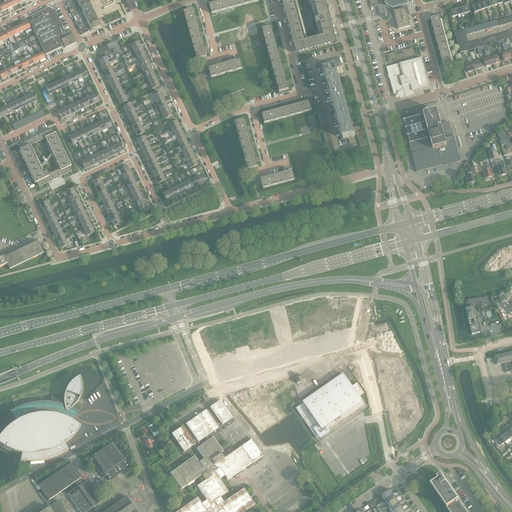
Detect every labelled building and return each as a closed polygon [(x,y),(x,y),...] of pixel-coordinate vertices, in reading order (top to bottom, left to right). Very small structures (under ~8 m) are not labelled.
[(87,0),(85,0),(69,8),(71,12),(89,4),(87,0)] [(228,10),(225,0),(209,4),(212,14),(228,10)] [(241,0),(225,0),(228,10),(243,5),(241,0)] [(295,49),(296,49),(297,53),(297,54),(318,48),(337,43),(333,28),(332,28),(331,25),(332,25),(331,20),(330,21),(329,18),(331,18),(328,8),(326,9),(326,6),(327,6),(325,0),(282,0),(282,1),(283,1),(283,2),(288,23),(289,23),(289,24),(295,49)] [(10,1),(5,3),(8,9),(13,7),(10,1)] [(484,2),(478,4),(480,11),(486,9),(484,2)] [(89,4),(71,12),(73,17),(91,8),(89,4)] [(480,11),(478,4),(472,6),(474,13),(480,11)] [(29,22),(42,48),(45,55),(64,46),(65,49),(76,43),(70,30),(66,33),(55,10),(52,9),(49,8),(49,7),(31,16),(33,20),(29,22)] [(91,8),(73,17),(75,21),(93,13),(91,8)] [(408,8),(394,11),(395,15),(399,30),(410,27),(407,16),(410,15),(408,8)] [(184,12),(189,28),(198,26),(194,10),(184,12)] [(93,13),(75,21),(77,26),(95,17),(93,13)] [(95,17),(77,26),(80,30),(98,22),(95,17)] [(440,21),(432,23),(434,31),(444,28),(442,21),(440,21)] [(496,27),(495,21),(465,30),(466,35),(496,27)] [(27,22),(22,25),(25,31),(30,28),(27,22)] [(98,22),(80,30),(82,35),(100,26),(98,22)] [(22,25),(17,27),(19,33),(25,31),(22,25)] [(198,26),(189,28),(193,44),(202,41),(198,26)] [(17,27),(11,30),(14,36),(19,33),(17,27)] [(262,29),(266,45),(276,43),(271,27),(262,29)] [(444,28),(434,31),(436,38),(446,36),(444,28)] [(11,30),(6,32),(9,38),(14,36),(11,30)] [(465,30),(462,30),(460,31),(454,32),(460,53),(471,50),(465,30)] [(6,32),(0,35),(3,41),(9,38),(6,32)] [(446,36),(436,38),(439,46),(448,43),(446,36)] [(484,46),(482,40),(469,45),(471,50),(484,46)] [(202,41),(193,44),(197,60),(200,59),(206,58),(207,57),(204,47),(202,41)] [(131,45),(134,51),(141,47),(138,42),(131,45)] [(276,43),(266,45),(271,61),(280,58),(276,43)] [(448,43),(439,46),(441,54),(450,51),(448,43)] [(117,44),(112,46),(116,53),(120,51),(118,45),(117,46),(117,44)] [(112,46),(108,48),(111,55),(116,53),(112,46)] [(511,59),(509,52),(508,49),(507,46),(505,46),(506,50),(507,53),(502,54),(504,61),(511,59)] [(141,47),(134,51),(136,56),(144,53),(141,47)] [(108,48),(103,50),(107,57),(111,55),(108,48)] [(450,51),(441,54),(443,61),(452,59),(450,51)] [(486,67),(493,65),(491,58),(490,55),(489,51),(485,53),(487,59),(484,60),(486,67)] [(38,52),(36,53),(37,55),(40,61),(45,59),(42,52),(39,54),(38,52)] [(144,53),(136,56),(139,62),(146,58),(144,53)] [(37,55),(31,58),(34,64),(40,61),(37,55)] [(497,56),(491,58),(493,65),(500,62),(497,56)] [(99,61),(101,66),(108,63),(106,58),(106,57),(102,59),(99,61)] [(472,61),(470,57),(467,58),(469,63),(466,64),(466,66),(468,73),(475,70),(473,64),(472,61)] [(31,58),(26,60),(29,66),(34,64),(31,58)] [(146,58),(139,62),(142,67),(149,64),(146,58)] [(280,58),(271,61),(275,76),(284,74),(280,58)] [(353,128),(338,74),(343,73),(339,58),(324,62),(326,70),(324,70),(343,139),(355,136),(353,128)] [(422,58),(387,67),(394,94),(396,95),(395,97),(398,99),(399,97),(401,98),(414,94),(413,91),(429,87),(422,58)] [(240,59),(225,64),(227,73),(243,69),(240,59)] [(452,59),(443,61),(445,69),(453,67),(452,63),(453,63),(452,59)] [(26,60),(20,63),(23,69),(29,66),(26,60)] [(479,61),(473,64),(475,70),(482,68),(479,61)] [(20,63),(15,66),(18,72),(23,69),(20,63)] [(108,63),(101,66),(104,72),(111,68),(108,63)] [(149,64),(142,67),(144,73),(151,69),(149,64)] [(227,73),(225,64),(209,68),(211,78),(227,73)] [(15,66),(10,68),(13,74),(18,72),(15,66)] [(10,68),(4,71),(7,77),(13,74),(10,68)] [(111,68),(104,72),(107,77),(114,74),(111,68)] [(85,69),(80,71),(83,79),(88,76),(85,69)] [(151,69),(144,73),(147,78),(154,75),(151,69)] [(80,71),(75,74),(78,81),(83,79),(80,71)] [(75,74),(70,76),(73,83),(78,81),(75,74)] [(114,74),(107,77),(109,83),(116,79),(114,74)] [(284,74),(275,76),(279,92),(289,90),(284,74)] [(154,75),(147,78),(149,84),(157,80),(154,75)] [(70,76),(65,78),(69,86),(73,83),(70,76)] [(65,78),(60,81),(64,88),(69,86),(65,78)] [(116,79),(109,83),(112,88),(119,85),(116,79)] [(157,80),(149,84),(152,89),(159,86),(157,80)] [(60,81),(55,83),(59,90),(64,88),(60,81)] [(55,83),(51,85),(54,93),(59,90),(55,83)] [(54,93),(51,85),(46,88),(49,95),(54,93)] [(119,85),(112,88),(114,94),(122,90),(119,85)] [(122,90),(114,94),(117,99),(124,96),(122,90)] [(153,96),(156,102),(163,99),(160,92),(159,93),(158,92),(154,94),(155,95),(153,96)] [(34,93),(29,96),(33,103),(38,100),(34,93)] [(96,94),(91,96),(95,103),(100,101),(96,94)] [(29,96),(24,98),(28,105),(33,103),(29,96)] [(91,96),(87,98),(90,106),(95,103),(91,96)] [(124,96),(117,99),(120,105),(127,101),(124,96)] [(24,98),(19,100),(23,107),(28,105),(24,98)] [(87,98),(82,101),(85,108),(90,106),(87,98)] [(163,99),(156,102),(159,108),(166,104),(163,99)] [(19,100),(15,103),(18,110),(23,107),(19,100)] [(82,101),(77,103),(80,110),(85,108),(82,101)] [(309,101),(294,106),(296,115),(312,111),(309,101)] [(15,103),(10,105),(13,112),(18,110),(15,103)] [(77,103),(72,105),(76,113),(80,110),(77,103)] [(123,107),(125,112),(133,108),(130,103),(123,107)] [(355,136),(357,135),(360,147),(335,154),(321,103),(315,105),(331,162),(368,152),(361,126),(353,128),(355,136)] [(166,104),(159,108),(161,113),(169,110),(166,104)] [(10,105),(5,107),(8,114),(13,112),(10,105)] [(72,105),(67,108),(71,115),(76,113),(72,105)] [(294,106),(278,110),(280,119),(296,115),(294,106)] [(5,107),(0,110),(4,117),(8,114),(5,107)] [(67,108),(62,110),(66,117),(71,115),(67,108)] [(133,108),(125,112),(128,117),(135,113),(133,108)] [(66,117),(62,110),(57,112),(61,120),(66,117)] [(169,110),(161,113),(164,119),(166,119),(167,120),(170,118),(170,117),(172,116),(169,110)] [(280,119),(278,110),(262,114),(265,124),(280,119)] [(421,114),(416,115),(403,119),(403,120),(417,172),(420,172),(459,161),(449,126),(442,128),(437,110),(435,111),(425,113),(421,115),(421,114)] [(135,113),(128,117),(130,122),(137,118),(135,113)] [(137,118),(130,122),(132,126),(140,123),(137,118)] [(109,119),(104,121),(107,129),(112,126),(109,119)] [(236,122),(240,138),(249,136),(245,120),(236,122)] [(104,121),(99,124),(102,131),(107,129),(104,121)] [(169,124),(172,130),(179,127),(176,121),(169,124)] [(140,123),(132,126),(135,131),(142,128),(140,123)] [(99,124),(94,126),(97,133),(102,131),(99,124)] [(94,126),(89,128),(92,136),(97,133),(94,126)] [(179,127),(172,130),(174,135),(182,132),(179,127)] [(89,128),(84,131),(88,138),(92,136),(89,128)] [(142,128),(135,131),(137,136),(144,133),(142,128)] [(35,183),(37,183),(39,187),(53,181),(58,179),(58,178),(72,171),(70,167),(71,166),(69,162),(68,160),(66,155),(65,153),(63,149),(62,147),(60,142),(59,140),(56,135),(56,134),(55,134),(55,133),(54,134),(52,129),(37,136),(33,138),(19,145),(21,150),(19,150),(20,151),(19,151),(20,154),(21,154),(23,157),(22,157),(23,161),(24,160),(26,164),(25,164),(27,167),(29,170),(28,170),(30,174),(30,173),(32,177),(31,177),(33,180),(35,183)] [(503,130),(497,134),(500,138),(500,142),(502,146),(504,145),(506,143),(509,141),(510,141),(510,139),(503,130)] [(84,131),(79,133),(83,140),(88,138),(84,131)] [(182,132),(174,135),(177,141),(184,138),(182,132)] [(79,133),(74,135),(78,142),(83,140),(79,133)] [(78,142),(74,135),(70,138),(73,145),(78,142)] [(249,136),(240,138),(244,154),(254,151),(249,136)] [(137,140),(139,146),(147,142),(144,137),(137,140)] [(184,138),(177,141),(180,146),(187,143),(184,138)] [(147,142),(139,146),(142,151),(149,148),(147,142)] [(120,143),(115,146),(119,153),(124,151),(120,143)] [(187,143),(180,146),(182,152),(190,148),(187,143)] [(115,146),(110,148),(114,155),(119,153),(115,146)] [(110,148),(106,150),(109,158),(114,155),(110,148)] [(149,148),(142,151),(145,157),(152,153),(149,148)] [(190,148),(182,152),(185,157),(192,154),(190,148)] [(106,150),(101,153),(104,160),(109,158),(106,150)] [(254,151),(244,154),(249,170),(251,169),(257,167),(258,167),(256,158),(254,151)] [(101,153),(96,155),(99,162),(104,160),(101,153)] [(152,153),(145,157),(147,162),(154,159),(152,153)] [(192,154),(185,157),(188,163),(195,159),(192,154)] [(96,155),(91,157),(95,165),(99,162),(96,155)] [(84,157),(80,159),(82,162),(81,162),(82,164),(83,166),(85,169),(90,167),(86,160),(85,157),(84,157)] [(91,157),(86,160),(90,167),(95,165),(91,157)] [(154,159),(147,162),(150,167),(157,164),(154,159)] [(195,159),(188,163),(190,168),(197,165),(195,159)] [(501,164),(498,165),(499,168),(497,168),(498,172),(499,172),(500,176),(507,174),(504,163),(503,162),(501,162),(501,164)] [(487,170),(484,171),(486,179),(487,179),(487,180),(489,179),(489,178),(493,177),(489,163),(486,164),(487,170)] [(157,164),(150,167),(153,173),(160,169),(157,164)] [(127,166),(120,169),(122,175),(129,172),(127,166)] [(469,176),(467,176),(469,184),(471,183),(472,184),(475,183),(475,182),(473,176),(475,175),(473,168),(470,169),(471,173),(468,173),(469,176)] [(160,169),(153,173),(155,178),(162,175),(160,169)] [(292,170),(277,175),(279,184),(295,180),(292,170)] [(129,172),(122,175),(125,180),(132,177),(129,172)] [(165,174),(162,175),(155,178),(158,184),(167,179),(165,174)] [(201,175),(196,178),(199,185),(205,183),(201,175)] [(279,184),(277,175),(261,179),(263,189),(279,184)] [(126,183),(123,185),(124,187),(127,186),(135,182),(132,177),(125,180),(126,183)] [(196,178),(190,181),(194,188),(199,185),(196,178)] [(93,182),(95,188),(102,185),(100,179),(93,182)] [(190,181),(185,183),(188,191),(194,188),(190,181)] [(135,182),(127,186),(130,191),(137,188),(135,182)] [(185,183),(179,186),(183,193),(188,191),(185,183)] [(102,185),(95,188),(98,193),(105,190),(102,185)] [(179,186),(174,188),(177,196),(183,193),(179,186)] [(137,188),(130,191),(133,197),(140,193),(137,188)] [(174,188),(168,191),(172,198),(177,196),(174,188)] [(66,192),(69,198),(76,194),(73,189),(66,192)] [(105,190),(98,193),(100,199),(108,196),(105,190)] [(172,198),(168,191),(163,194),(166,201),(172,198)] [(140,193),(133,197),(135,202),(143,199),(140,193)] [(76,194),(69,198),(71,203),(78,200),(76,194)] [(108,196),(100,199),(103,204),(110,201),(108,196)] [(135,202),(133,203),(136,209),(138,208),(145,204),(143,199),(135,202)] [(78,200),(71,203),(74,209),(81,205),(78,200)] [(40,205),(42,210),(50,207),(47,201),(40,205)] [(110,201),(103,204),(106,210),(113,206),(110,201)] [(145,204),(138,208),(141,213),(148,210),(145,204)] [(81,205),(74,209),(76,214),(84,211),(81,205)] [(113,206),(106,210),(108,215),(116,212),(113,206)] [(50,207),(42,210),(45,216),(52,212),(50,207)] [(84,211),(76,214),(79,219),(86,216),(84,211)] [(52,212),(45,216),(48,221),(55,218),(52,212)] [(116,212),(108,215),(111,221),(118,217),(116,212)] [(86,216),(79,219),(82,225),(89,221),(86,216)] [(118,217),(111,221),(114,226),(121,223),(118,217)] [(55,218),(48,221),(50,227),(58,223),(55,218)] [(89,221),(82,225),(84,230),(91,227),(89,221)] [(58,223),(50,227),(53,232),(60,228),(58,223)] [(91,227),(84,230),(87,236),(94,232),(91,227)] [(60,228),(53,232),(56,237),(63,234),(60,228)] [(63,234),(56,237),(58,243),(65,239),(63,234)] [(65,239),(58,243),(61,249),(68,245),(65,239)] [(0,267),(7,265),(10,270),(10,269),(43,253),(44,253),(38,241),(4,258),(3,257),(0,258),(0,267)] [(503,294),(495,298),(497,302),(500,300),(501,303),(505,301),(506,301),(503,294)] [(317,301),(285,310),(293,342),(328,333),(352,327),(357,304),(334,300),(317,301)] [(499,304),(495,305),(497,310),(502,319),(502,320),(501,320),(504,324),(508,321),(511,317),(511,302),(509,305),(507,303),(506,304),(505,301),(501,303),(499,304)] [(480,333),(476,319),(473,307),(466,309),(472,335),(480,333)] [(270,313),(199,332),(206,350),(209,349),(212,360),(236,353),(234,348),(248,344),(249,349),(260,347),(261,349),(278,344),(270,313)] [(382,339),(379,354),(402,359),(406,375),(381,380),(384,397),(409,392),(412,407),(389,423),(391,433),(397,441),(422,423),(406,344),(382,339)] [(511,352),(495,357),(497,365),(505,363),(505,366),(506,373),(511,371),(511,352)] [(303,402),(304,403),(296,409),(317,439),(320,437),(321,438),(330,432),(329,430),(365,405),(359,397),(365,393),(357,383),(352,386),(343,374),(303,402)] [(0,443),(1,444),(2,445),(3,445),(4,446),(4,447),(5,447),(6,447),(6,448),(7,448),(8,448),(9,449),(11,450),(12,450),(13,451),(15,451),(17,452),(18,452),(19,452),(22,453),(21,460),(23,460),(24,460),(25,460),(26,461),(28,461),(29,461),(30,461),(33,461),(34,461),(37,461),(40,460),(43,460),(46,459),(49,459),(52,458),(54,457),(55,457),(57,456),(60,455),(64,452),(69,450),(66,446),(65,444),(66,443),(67,442),(68,441),(69,440),(71,439),(72,438),(73,437),(74,435),(77,432),(78,431),(81,427),(79,426),(78,425),(76,424),(75,422),(74,422),(73,422),(73,421),(72,421),(71,421),(76,411),(79,412),(83,404),(78,402),(78,401),(79,400),(80,398),(80,396),(81,395),(81,394),(81,393),(82,391),(82,389),(82,388),(82,387),(82,385),(81,384),(81,381),(81,380),(80,378),(79,377),(77,378),(75,379),(74,380),(72,382),(71,382),(70,384),(69,385),(68,386),(67,387),(67,388),(66,390),(65,392),(65,394),(64,396),(63,396),(62,396),(58,395),(52,394),(51,394),(51,398),(51,403),(45,403),(37,403),(32,404),(30,404),(29,404),(28,405),(27,405),(25,405),(23,406),(22,406),(19,408),(17,409),(15,410),(13,410),(11,412),(17,421),(16,422),(14,423),(12,424),(11,425),(9,427),(7,428),(6,430),(5,430),(4,432),(3,433),(2,434),(1,434),(1,435),(0,436),(0,443)] [(182,427),(181,428),(172,434),(184,452),(194,445),(204,459),(199,462),(194,456),(170,473),(181,489),(202,475),(205,481),(197,486),(207,500),(202,504),(198,498),(176,511),(244,511),(255,505),(244,488),(223,502),(220,497),(228,492),(220,480),(225,476),(228,480),(234,476),(235,478),(237,477),(243,472),(242,470),(252,463),(252,462),(253,463),(263,456),(251,439),(241,446),(242,447),(241,447),(224,458),(221,453),(223,452),(213,437),(235,422),(232,418),(233,418),(220,400),(210,408),(211,409),(207,411),(206,410),(186,424),(187,426),(183,428),(182,427)] [(506,433),(501,437),(505,442),(510,438),(506,433)] [(505,442),(501,437),(496,441),(500,446),(505,442)] [(150,439),(145,442),(148,449),(153,447),(152,443),(154,442),(153,439),(150,440),(150,439)] [(118,444),(112,447),(117,456),(122,453),(118,444)] [(112,447),(107,449),(112,458),(117,456),(112,447)] [(107,449),(103,452),(107,461),(112,458),(107,449)] [(103,452),(98,455),(102,463),(107,461),(103,452)] [(98,455),(93,457),(98,466),(102,463),(98,455)] [(93,457),(88,460),(92,469),(98,466),(93,457)] [(83,462),(78,465),(82,474),(87,471),(83,462)] [(78,465),(73,468),(78,476),(82,474),(78,465)] [(125,467),(116,471),(118,476),(127,472),(125,467)] [(73,468),(68,470),(73,479),(78,476),(73,468)] [(68,470),(63,473),(68,482),(73,479),(68,470)] [(127,472),(118,476),(120,481),(129,478),(127,472)] [(63,473),(59,475),(63,484),(68,482),(63,473)] [(59,475),(53,478),(55,481),(54,481),(55,485),(57,484),(58,487),(63,484),(59,475)] [(466,511),(461,506),(458,500),(453,494),(450,489),(451,487),(447,482),(445,483),(440,475),(437,478),(438,479),(432,484),(431,485),(435,490),(434,490),(435,491),(439,496),(438,496),(439,497),(439,496),(443,501),(442,502),(443,502),(447,507),(446,507),(447,508),(449,511),(466,511)] [(129,478),(120,481),(122,486),(131,483),(129,478)] [(131,483),(122,486),(124,491),(133,488),(131,483)] [(42,484),(37,487),(41,496),(47,493),(46,490),(45,487),(44,487),(42,484)] [(37,487),(32,489),(36,498),(41,496),(37,487)] [(133,488),(124,491),(126,496),(135,493),(133,488)] [(32,489),(27,492),(32,501),(36,498),(32,489)] [(382,496),(385,500),(393,494),(390,490),(382,496)] [(27,492),(22,494),(27,503),(32,501),(27,492)] [(73,492),(62,498),(65,503),(76,497),(73,492)] [(135,493),(126,496),(128,501),(137,498),(135,493)] [(22,494),(18,497),(20,507),(27,503),(22,494)] [(393,494),(385,500),(388,504),(396,498),(393,494)] [(76,497),(65,503),(68,508),(78,502),(76,497)] [(137,498),(128,501),(130,507),(139,503),(137,498)] [(396,498),(388,504),(391,508),(399,502),(396,498)] [(78,502),(68,508),(69,511),(71,511),(81,507),(78,502)] [(399,502),(391,508),(393,511),(394,511),(402,507),(399,502)] [(139,503),(130,507),(132,511),(141,508),(139,503)]
